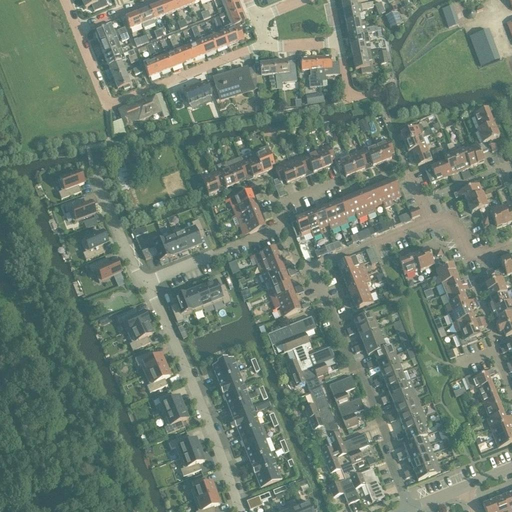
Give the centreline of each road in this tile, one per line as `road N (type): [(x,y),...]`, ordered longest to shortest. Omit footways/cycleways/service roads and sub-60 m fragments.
road 1 (residential): [(407,508),(385,453),(387,434),(313,268)]
road 2 (residential): [(146,281),(239,511)]
road 3 (track): [(109,143),(350,100)]
road 4 (residential): [(107,105),(265,46)]
road 5 (residential): [(429,224),(313,268)]
road 6 (residential): [(92,174),(146,281)]
